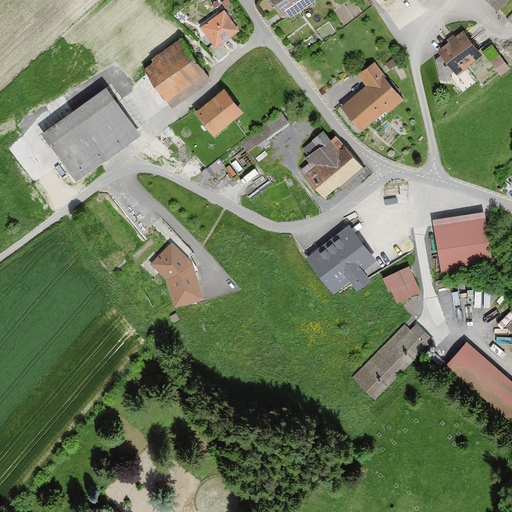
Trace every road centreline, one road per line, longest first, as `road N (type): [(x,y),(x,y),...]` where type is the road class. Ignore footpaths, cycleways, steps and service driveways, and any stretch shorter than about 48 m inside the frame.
road 1 (residential): [(388,167),(331,216),(282,227),(165,173),(129,168)]
road 2 (residential): [(268,34),(153,128),(129,168)]
road 3 (residential): [(268,34),(328,117),(388,167)]
road 4 (track): [(129,168),(107,176),(0,258)]
road 5 (residential): [(388,167),(511,204)]
